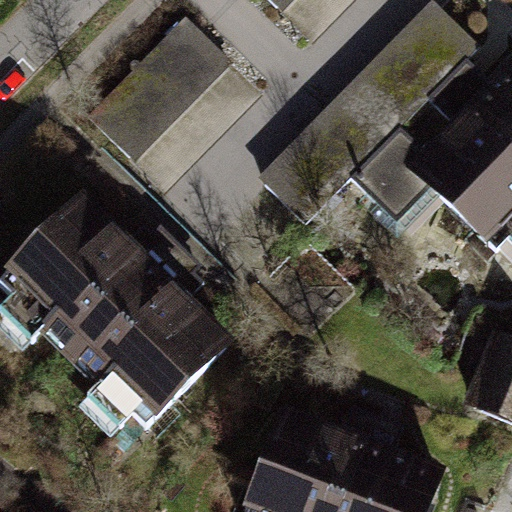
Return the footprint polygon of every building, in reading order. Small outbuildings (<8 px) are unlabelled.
[(262,0),(311,48),(359,0),(262,0)] [(393,238),(428,203),(405,180),(424,161),(405,142),(482,66),(433,17),(259,189),(303,233),(346,191),(393,238)] [(261,92),(188,29),(97,135),(171,198),(261,92)] [(511,75),(424,161),(405,180),(428,203),(482,258),(511,229),(511,75)] [(126,252),(85,213),(1,300),(147,440),(229,355),(188,316),(209,294),(145,232),(126,252)] [(511,361),(486,353),(462,422),(511,439),(511,361)] [(427,511),(437,490),(276,424),(239,511),(427,511)]
